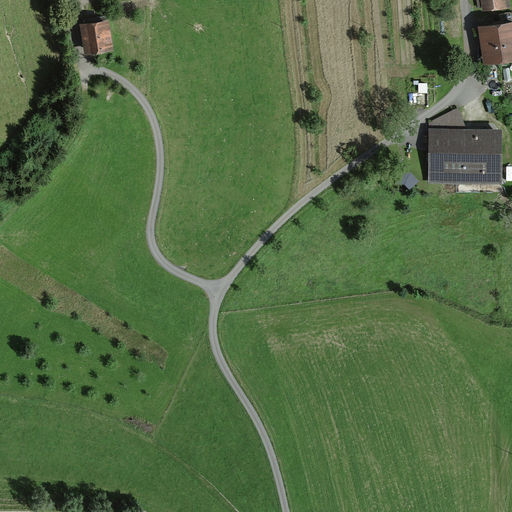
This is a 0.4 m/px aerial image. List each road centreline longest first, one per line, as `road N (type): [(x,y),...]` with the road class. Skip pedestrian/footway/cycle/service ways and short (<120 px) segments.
road 1 (unclassified): [(464,0),(470,66),(461,87),(300,204),(256,247),(215,307),(217,350),(260,428),(286,511)]
road 2 (track): [(51,0),(83,62),(116,78),(154,115),(164,164),(152,228),(159,259),(222,290)]
